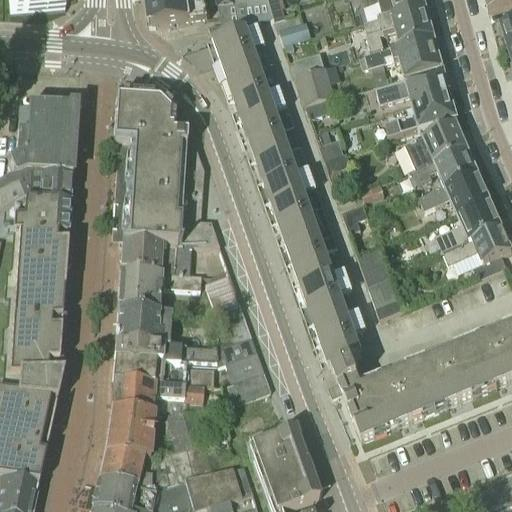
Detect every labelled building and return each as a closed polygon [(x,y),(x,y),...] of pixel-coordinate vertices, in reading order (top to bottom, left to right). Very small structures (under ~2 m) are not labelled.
[(61,16),(60,4),(77,1),(76,0),(4,0),(6,18),(61,16)] [(207,24),(203,0),(144,0),(149,33),(207,24)] [(215,0),(221,32),(243,28),(273,23),(266,0),(215,0)] [(385,26),(425,15),(420,0),(365,0),(369,14),(381,11),(385,24),(385,26)] [(505,12),(511,10),(511,0),(483,0),(488,17),(505,12)] [(398,55),(433,45),(425,15),(385,26),(385,24),(364,29),(371,56),(382,53),(379,42),(394,38),(398,53),(398,55)] [(507,53),(511,50),(511,26),(500,31),(507,53)] [(311,43),(306,27),(278,35),(283,51),(311,43)] [(246,36),(243,28),(221,32),(208,34),(213,47),(246,36)] [(263,32),(253,35),(258,51),(268,48),(263,32)] [(220,68),(254,56),(246,36),(213,47),(220,68)] [(398,55),(398,53),(390,55),(390,56),(365,62),(368,73),(368,74),(371,74),(376,90),(388,87),(383,69),(393,67),(393,68),(398,67),(403,85),(442,75),(433,45),(398,55)] [(295,55),(293,49),(285,51),(287,57),(295,55)] [(227,89),(261,77),(254,56),(220,68),(227,89)] [(304,113),(306,112),(327,107),(335,105),(326,73),(295,81),(304,113)] [(235,109),(268,97),(261,77),(227,89),(235,109)] [(411,112),(449,102),(443,78),(376,97),(380,110),(409,103),(411,112)] [(242,129),(276,117),(268,97),(235,109),(242,129)] [(449,102),(411,112),(414,121),(385,129),(389,143),(455,125),(449,102)] [(218,256),(210,230),(199,229),(202,179),(190,147),(184,147),(185,139),(171,138),(172,121),(158,107),(115,104),(112,152),(128,153),(121,248),(190,252),(190,254),(218,256)] [(327,107),(306,112),(309,125),(330,119),(327,107)] [(70,180),(72,147),(74,114),(27,111),(25,138),(17,137),(15,163),(7,166),(13,181),(24,177),(70,180)] [(249,150),(284,138),(283,137),(276,117),(242,129),(249,150)] [(416,178),(466,156),(455,130),(405,152),(415,177),(416,178)] [(322,151),(332,148),(328,136),(318,139),(322,151)] [(256,170),(290,158),(284,138),(249,150),(256,170)] [(324,166),(343,160),(338,146),(332,148),(322,151),(319,152),(324,166)] [(444,196),(478,182),(466,156),(416,178),(415,177),(408,180),(411,186),(414,192),(420,190),(429,186),(432,185),(429,180),(436,177),(442,192),(444,196)] [(263,191),(298,179),(290,158),(256,170),(263,191)] [(343,160),(324,166),(331,188),(343,184),(341,176),(352,172),(347,158),(343,160)] [(0,217),(13,213),(28,206),(68,208),(70,180),(24,177),(13,181),(0,186),(0,217)] [(271,211),(305,199),(298,179),(263,191),(271,211)] [(455,222),(489,207),(478,182),(444,196),(442,192),(418,202),(424,216),(448,206),(455,222)] [(386,200),(383,190),(360,198),(363,208),(386,200)] [(278,232),(313,220),(305,199),(271,211),(278,232)] [(28,206),(13,213),(7,291),(4,339),(2,393),(0,392),(0,484),(37,492),(54,415),(61,381),(56,381),(62,298),(66,251),(65,251),(68,209),(68,208),(28,206)] [(374,210),(376,217),(386,213),(383,207),(374,210)] [(442,259),(500,233),(489,207),(455,222),(461,235),(436,245),(442,259)] [(349,239),(360,236),(357,227),(367,223),(363,211),(342,219),(349,239)] [(285,252),(320,240),(313,220),(278,232),(285,252)] [(500,233),(442,259),(448,271),(477,259),(482,270),(473,274),(478,287),(506,275),(501,263),(511,259),(500,233)] [(292,273),(328,260),(320,240),(285,252),(292,273)] [(188,282),(190,254),(190,252),(121,248),(119,277),(188,282)] [(368,293),(392,283),(386,267),(375,271),(369,253),(355,258),(368,293)] [(334,281),(335,281),(328,260),(292,273),(299,293),(334,281)] [(188,282),(119,277),(116,317),(158,320),(158,319),(160,294),(198,297),(199,283),(188,282)] [(208,300),(232,291),(227,277),(203,286),(208,300)] [(307,314),(341,302),(334,281),(299,293),(307,314)] [(375,314),(399,305),(392,283),(368,293),(375,314)] [(211,310),(235,301),(232,291),(208,300),(211,310)] [(215,321),(239,312),(235,301),(211,310),(215,321)] [(314,334),(348,322),(341,302),(307,314),(314,334)] [(399,305),(375,314),(379,325),(403,316),(399,305)] [(218,330),(242,322),(239,312),(215,321),(218,330)] [(169,320),(158,319),(158,320),(116,317),(114,349),(167,353),(169,320)] [(354,323),(359,340),(369,337),(364,320),(354,323)] [(225,350),(249,342),(242,322),(218,330),(225,350)] [(321,355),(356,343),(355,341),(348,322),(314,334),(321,355)] [(350,367),(331,374),(361,448),(511,386),(511,335),(362,396),(350,367)] [(225,367),(255,356),(249,342),(225,350),(225,351),(214,355),(215,356),(214,356),(167,353),(114,349),(113,366),(178,369),(179,365),(213,368),(217,368),(217,370),(225,367)] [(331,374),(350,367),(363,363),(356,343),(321,355),(328,375),(331,374)] [(221,393),(231,389),(262,378),(258,367),(255,356),(225,367),(217,370),(214,370),(214,376),(214,393),(221,393)] [(178,370),(178,369),(113,366),(112,388),(202,394),(202,392),(214,393),(214,376),(182,374),(182,370),(178,370)] [(223,403),(266,388),(262,378),(231,389),(232,391),(220,394),(223,403)] [(201,418),(202,394),(112,388),(110,419),(152,422),(152,424),(159,424),(159,422),(197,417),(201,418)] [(226,414),(270,398),(266,388),(223,403),(226,414)] [(159,422),(159,424),(158,444),(170,444),(174,459),(184,456),(205,451),(197,417),(159,422)] [(150,466),(152,424),(152,422),(110,419),(103,463),(150,466)] [(284,438),(280,428),(250,439),(254,448),(249,450),(270,511),(297,511),(317,505),(293,435),(284,438)] [(191,485),(184,456),(174,459),(174,460),(150,467),(150,466),(103,463),(96,492),(150,497),(191,485)] [(216,511),(228,509),(252,501),(243,472),(191,485),(150,497),(96,492),(91,511),(216,511)] [(0,511),(32,511),(37,492),(0,484),(0,511)]
